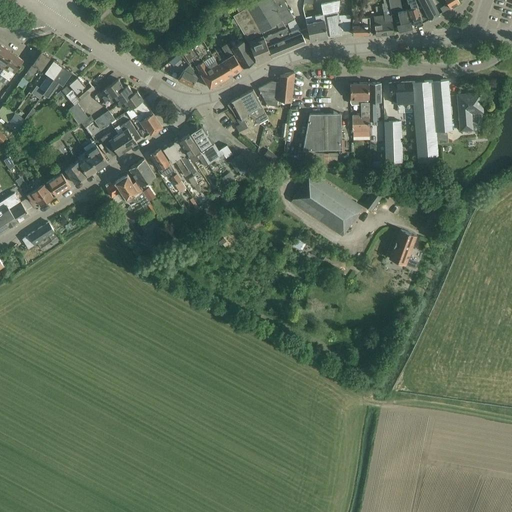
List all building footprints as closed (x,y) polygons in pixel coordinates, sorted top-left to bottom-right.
[(272,56),(290,49),(306,42),(300,27),(289,32),(287,27),(286,28),(285,25),(295,19),(283,0),(249,0),(236,8),(238,13),(233,16),(234,18),(230,20),(234,27),(238,24),(247,40),(261,32),(264,37),(272,56)] [(391,11),(388,0),(384,0),(385,4),(383,4),(385,18),(374,19),(376,36),(394,34),(393,24),(391,11)] [(388,0),(391,11),(402,8),(400,0),(388,0)] [(423,23),(418,8),(415,0),(407,0),(408,3),(410,3),(411,9),(408,10),(413,21),(415,27),(423,23)] [(415,0),(418,8),(423,23),(440,15),(439,14),(435,5),(432,0),(415,0)] [(411,21),(413,21),(408,10),(398,12),(400,21),(396,21),(399,33),(413,30),(411,21)] [(316,21),(306,24),(308,31),(310,40),(310,41),(328,37),(342,35),(342,30),(349,30),(349,14),(339,15),(338,11),(328,13),(323,14),(315,16),(316,21)] [(370,16),(361,17),(353,17),(352,24),(353,34),(370,34),(370,16)] [(258,62),(272,56),(264,37),(250,43),(258,62)] [(225,79),(210,53),(202,40),(182,51),(189,62),(193,60),(209,88),(225,79)] [(255,61),(251,53),(244,41),(237,44),(237,45),(233,47),(244,68),(255,61)] [(227,42),(221,46),(223,48),(228,57),(225,59),(234,73),(243,68),(238,59),(227,42)] [(0,73),(0,74),(14,54),(5,48),(0,54),(0,73)] [(39,67),(42,69),(51,57),(42,50),(24,76),(30,80),(39,67)] [(234,73),(225,59),(222,60),(216,50),(210,53),(225,79),(234,73)] [(10,80),(24,60),(14,54),(0,74),(10,80)] [(45,90),(63,65),(55,59),(45,72),(48,74),(40,87),(45,90)] [(63,85),(72,72),(63,65),(45,90),(43,93),(49,97),(59,82),(63,85)] [(184,70),(178,79),(192,86),(192,85),(193,84),(197,77),(199,75),(199,74),(190,65),(184,70)] [(272,81),(259,88),(260,91),(260,93),(261,92),(267,105),(277,105),(278,99),(281,100),(281,104),(291,106),(292,101),(295,71),(293,72),(280,75),(280,76),(279,82),(272,81)] [(78,102),(80,100),(95,88),(89,81),(88,82),(79,76),(78,76),(62,90),(66,94),(64,96),(72,106),(78,102)] [(124,87),(128,85),(124,87),(119,79),(110,85),(104,89),(107,93),(102,97),(105,101),(109,98),(124,87)] [(448,79),(432,80),(436,131),(445,131),(452,130),(450,105),(448,79)] [(432,80),(413,82),(414,105),(416,123),(417,152),(418,162),(438,160),(438,150),(437,143),(436,131),(432,80)] [(26,86),(20,82),(16,87),(22,92),(26,86)] [(413,82),(389,83),(390,93),(390,96),(392,96),(392,99),(394,101),(397,100),(397,103),(411,102),(411,105),(414,105),(413,82)] [(369,83),(349,83),(350,99),(350,102),(352,105),(361,104),(361,115),(354,115),(353,115),(353,116),(354,129),(354,130),(370,129),(370,121),(369,83)] [(369,83),(370,121),(376,121),(376,101),(381,101),(381,83),(369,83)] [(134,93),(138,91),(137,90),(134,93),(128,85),(124,87),(109,98),(112,102),(116,99),(119,104),(134,93)] [(253,89),(240,96),(248,112),(249,113),(259,122),(268,118),(265,110),(263,106),(258,98),(253,89)] [(66,94),(62,90),(56,95),(59,98),(62,95),(63,96),(64,96),(66,94)] [(133,107),(145,99),(144,99),(143,99),(138,91),(134,93),(119,104),(118,104),(121,109),(127,105),(129,109),(133,107)] [(481,93),(458,95),(459,114),(460,114),(461,130),(473,129),(471,113),(483,112),(481,93)] [(249,115),(248,112),(240,96),(230,101),(231,102),(227,104),(240,124),(245,121),(243,118),(249,115)] [(145,99),(133,107),(138,114),(140,113),(144,119),(141,121),(145,128),(147,127),(151,134),(162,126),(145,99)] [(72,114),(82,107),(78,102),(72,106),(68,109),(72,114)] [(4,105),(0,109),(0,116),(7,123),(15,113),(4,105)] [(76,119),(86,112),(82,107),(72,114),(76,119)] [(129,109),(127,111),(131,118),(138,114),(133,107),(129,109)] [(104,112),(111,122),(115,118),(108,109),(104,112)] [(16,112),(9,120),(19,127),(25,118),(16,112)] [(89,117),(89,116),(86,112),(76,119),(79,124),(82,122),(89,117)] [(106,125),(111,122),(104,112),(99,116),(106,125)] [(342,139),(342,123),(341,113),(310,113),(303,150),(315,149),(342,149),(342,152),(345,152),(345,139),(342,139)] [(85,126),(95,119),(91,114),(89,116),(89,117),(82,122),(85,126)] [(102,129),(106,125),(99,116),(95,119),(102,129)] [(228,119),(231,125),(237,122),(234,117),(228,119)] [(118,134),(128,149),(137,143),(134,138),(139,134),(130,120),(120,126),(123,131),(118,134)] [(245,121),(240,124),(236,126),(239,131),(248,127),(245,121)] [(386,162),(402,162),(401,121),(385,122),(386,162)] [(189,134),(208,164),(224,153),(227,157),(233,153),(227,144),(219,149),(203,125),(189,134)] [(445,131),(436,131),(437,143),(448,142),(448,134),(445,134),(445,131)] [(128,149),(118,134),(113,137),(110,132),(101,138),(110,153),(115,150),(119,155),(128,149)] [(205,166),(208,164),(189,134),(181,139),(188,152),(194,160),(199,157),(205,166)] [(188,152),(181,139),(180,137),(178,138),(177,137),(175,139),(175,140),(171,143),(190,173),(191,172),(193,174),(197,171),(185,154),(188,152)] [(186,176),(190,173),(171,143),(168,145),(166,144),(163,146),(163,148),(173,162),(175,160),(186,176)] [(86,151),(97,168),(108,162),(96,145),(86,151)] [(174,170),(161,148),(151,154),(164,176),(174,170)] [(87,175),(97,168),(86,151),(77,157),(79,160),(78,161),(87,175)] [(247,166),(240,154),(231,159),(239,171),(247,166)] [(4,160),(9,168),(15,165),(10,157),(4,160)] [(156,176),(144,158),(129,168),(140,186),(156,176)] [(75,183),(87,175),(78,161),(65,169),(75,183)] [(71,186),(65,178),(58,168),(54,171),(57,176),(47,183),(52,190),(53,189),(57,195),(71,186)] [(311,172),(292,201),(343,236),(363,207),(311,172)] [(128,173),(106,187),(112,196),(121,190),(130,203),(131,204),(140,200),(142,205),(144,206),(150,202),(149,200),(149,199),(143,190),(141,187),(136,180),(133,181),(128,173)] [(186,187),(182,181),(177,173),(171,178),(180,192),(186,187)] [(34,179),(37,185),(44,180),(41,175),(34,179)] [(230,179),(219,184),(223,192),(234,186),(230,179)] [(380,183),(370,197),(364,205),(372,210),(388,189),(380,183)] [(28,196),(33,203),(37,200),(41,206),(54,198),(45,184),(28,196)] [(143,190),(149,199),(155,195),(149,186),(143,190)] [(105,194),(101,188),(91,194),(95,200),(105,194)] [(6,198),(0,201),(0,232),(29,214),(19,198),(15,192),(6,198)] [(189,219),(198,215),(193,204),(184,207),(189,219)] [(114,205),(109,207),(112,219),(118,217),(114,205)] [(48,221),(22,237),(28,246),(29,247),(36,242),(40,248),(52,240),(49,234),(54,230),(54,229),(49,222),(48,221)] [(417,236),(400,229),(389,258),(415,268),(418,261),(408,257),(417,236)] [(292,253),(300,257),(305,244),(297,240),(292,253)]
